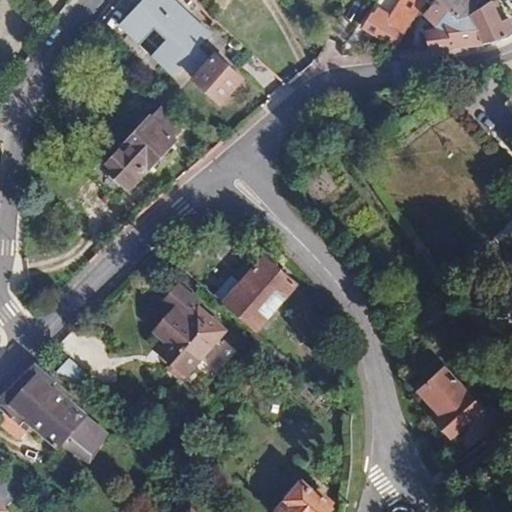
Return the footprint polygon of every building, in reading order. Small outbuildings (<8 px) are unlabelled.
[(144,0),(120,26),(172,74),(182,63),(196,76),(194,78),(221,104),(230,94),(242,81),(213,56),(210,59),(198,47),(210,33),(174,0),(144,0)] [(384,40),(395,47),(404,34),(405,35),(427,1),(425,0),(400,0),(390,15),(379,7),(364,28),(384,40)] [(471,16),(456,19),(439,0),(436,0),(433,5),(429,2),(420,13),(433,30),(424,32),(430,51),(450,48),(483,44),(471,16)] [(471,16),(483,44),(494,41),(510,37),(511,35),(511,22),(510,18),(502,21),(493,2),(490,4),(485,0),(439,0),(456,19),(471,16)] [(152,116),(104,167),(129,190),(177,139),(173,135),(182,125),(163,108),(154,118),(152,116)] [(241,283),(224,303),(256,331),(297,283),(280,268),(265,255),(241,283)] [(232,275),(214,295),(224,303),(241,283),(232,275)] [(183,379),(225,330),(184,293),(170,308),(183,319),(174,329),(165,339),(162,337),(154,347),(172,363),(168,366),(168,371),(178,380),(183,379)] [(87,375),(68,358),(56,371),(76,388),(87,375)] [(490,379),(471,358),(462,367),(481,387),(490,379)] [(68,392),(36,364),(15,384),(0,399),(0,406),(5,412),(0,417),(0,424),(19,441),(33,424),(59,447),(69,434),(92,454),(109,434),(85,415),(88,415),(66,395),(68,392)] [(483,410),(445,368),(428,383),(420,390),(442,415),(437,419),(453,437),(483,410)] [(498,430),(508,440),(511,435),(511,425),(507,421),(498,430)] [(304,481),(275,511),(330,511),(333,509),(330,506),(333,503),(319,490),(317,492),(304,481)]
